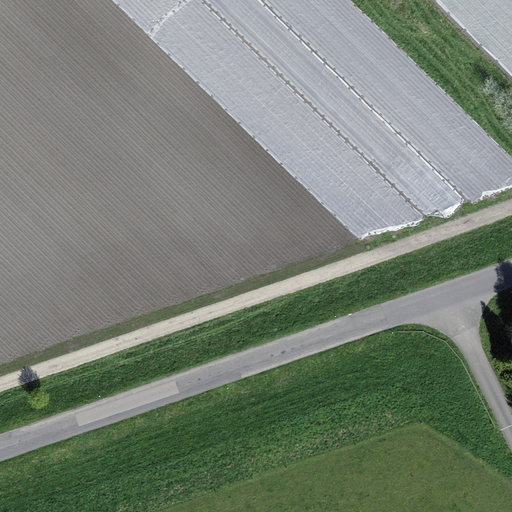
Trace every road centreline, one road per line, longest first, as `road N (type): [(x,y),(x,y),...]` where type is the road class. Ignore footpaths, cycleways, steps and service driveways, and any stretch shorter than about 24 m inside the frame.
road 1 (track): [(0,384),(511,203)]
road 2 (unclassified): [(450,288),(0,441)]
road 3 (unclassified): [(511,414),(450,288)]
